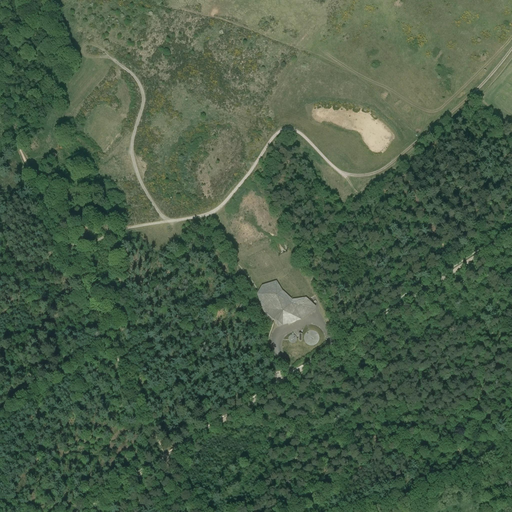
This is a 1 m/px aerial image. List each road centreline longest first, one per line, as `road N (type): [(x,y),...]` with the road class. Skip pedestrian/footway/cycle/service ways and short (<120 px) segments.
road 1 (track): [(162,458),(511,235)]
road 2 (track): [(0,109),(161,456)]
road 3 (track): [(0,410),(109,343),(123,370),(251,281)]
road 4 (track): [(511,59),(387,176),(356,189),(346,174)]
